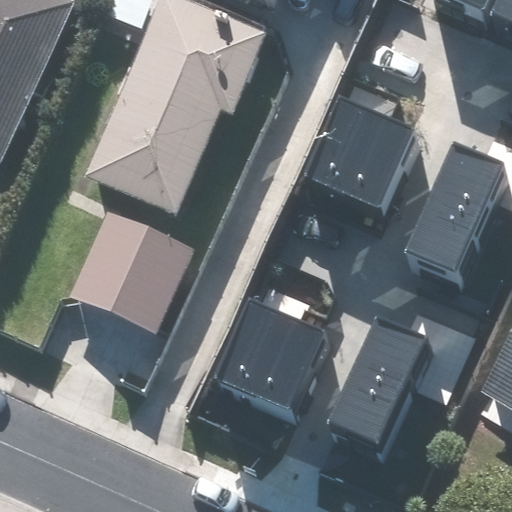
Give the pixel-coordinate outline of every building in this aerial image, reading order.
[(0,0),(0,168),(12,173),(83,9),(66,2),(66,0),(0,0)] [(182,242),(233,125),(243,129),(280,43),(183,0),(162,0),(75,202),(106,216),(69,302),(166,344),(205,252),(182,242)] [(246,0),(290,19),(297,0),(246,0)] [(439,0),(484,18),(491,0),(439,0)] [(511,0),(493,0),(486,17),(511,27),(511,0)] [(342,94),(303,173),(379,209),(417,130),(342,94)] [(455,156),(412,258),(465,280),(508,178),(455,156)] [(255,303),(217,382),(292,418),(330,339),(255,303)] [(374,324),(331,426),(384,448),(427,346),(374,324)] [(511,358),(489,395),(511,409),(511,358)]
